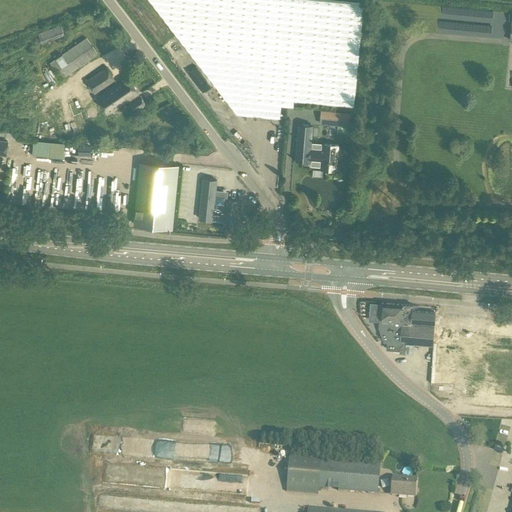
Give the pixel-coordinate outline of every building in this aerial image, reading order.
[(363,3),(335,0),(149,0),(227,100),(237,114),(280,118),(281,105),(293,106),(294,100),(354,105),(363,3)] [(61,25),(38,33),(42,43),(64,35),(61,25)] [(87,38),(50,63),(61,79),(98,54),(87,38)] [(106,67),(87,80),(95,92),(115,80),(106,67)] [(128,77),(98,97),(108,112),(130,97),(132,101),(130,102),(136,110),(146,103),(141,95),(140,96),(137,92),(138,92),(128,77)] [(39,91),(41,101),(69,96),(67,86),(39,91)] [(332,110),(331,123),(352,125),(353,112),(332,110)] [(299,125),(296,160),(309,161),(310,157),(322,158),(321,169),(337,170),(338,145),(311,142),(312,125),(299,125)] [(34,140),(33,154),(64,157),(65,142),(34,140)] [(78,146),(77,154),(89,155),(90,146),(78,146)] [(139,161),(132,224),(170,229),(177,165),(139,161)] [(202,179),(197,219),(211,221),(211,220),(221,221),(221,222),(234,224),(237,203),(224,201),(225,196),(221,195),(221,193),(217,193),(216,195),(214,194),(215,181),(202,179)] [(376,299),(368,299),(367,310),(376,311),(376,299)] [(380,303),(378,327),(383,342),(387,343),(400,344),(432,346),(435,313),(410,311),(410,305),(380,303)] [(508,352),(510,328),(486,326),(486,320),(437,315),(430,387),(486,392),(490,351),(508,352)] [(491,402),(511,403),(511,392),(492,391),(491,402)] [(113,479),(189,484),(190,468),(240,472),(242,445),(186,441),(187,436),(175,435),(175,432),(172,432),(171,440),(128,437),(127,449),(170,452),(170,460),(176,460),(176,466),(114,462),(113,479)] [(289,455),(286,492),(317,495),(318,490),(377,495),(380,463),(289,455)] [(392,478),(391,496),(414,498),(415,481),(392,478)]
